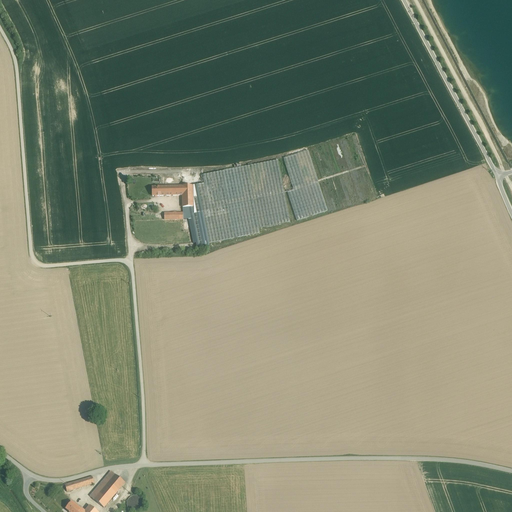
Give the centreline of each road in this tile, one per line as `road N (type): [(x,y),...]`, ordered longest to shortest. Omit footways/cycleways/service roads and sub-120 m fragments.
road 1 (unclassified): [(511,470),(381,458),(144,464)]
road 2 (track): [(0,29),(15,57),(31,260),(131,260)]
road 3 (unclassified): [(144,464),(130,214)]
road 4 (track): [(403,0),(511,211)]
